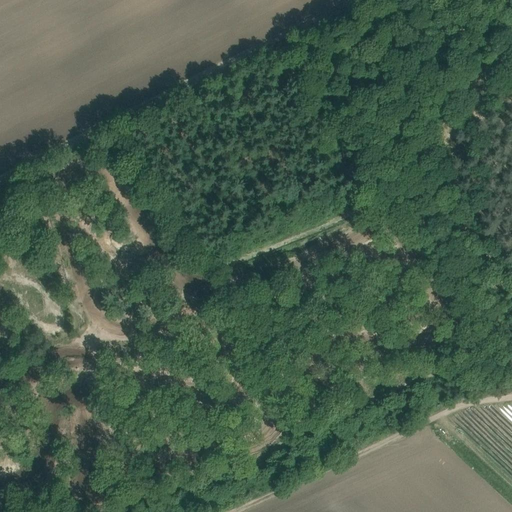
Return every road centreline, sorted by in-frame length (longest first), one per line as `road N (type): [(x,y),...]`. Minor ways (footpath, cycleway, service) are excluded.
road 1 (track): [(0,173),(351,0)]
road 2 (track): [(237,511),(424,421),(511,393)]
